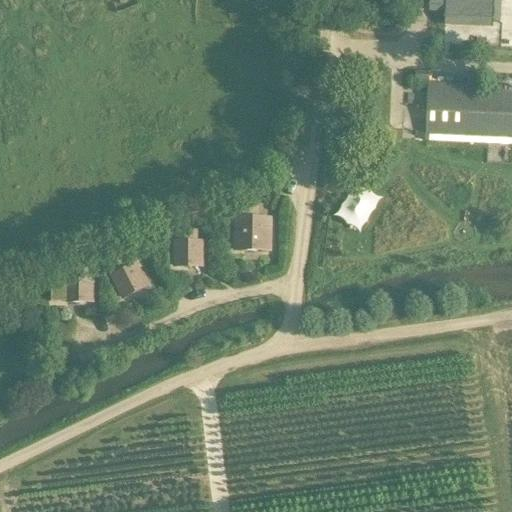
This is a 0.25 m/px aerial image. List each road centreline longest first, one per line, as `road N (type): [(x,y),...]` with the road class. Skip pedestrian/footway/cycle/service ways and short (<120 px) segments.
road 1 (unclassified): [(0,465),(132,401),(250,357),(511,315)]
road 2 (track): [(221,511),(201,373)]
